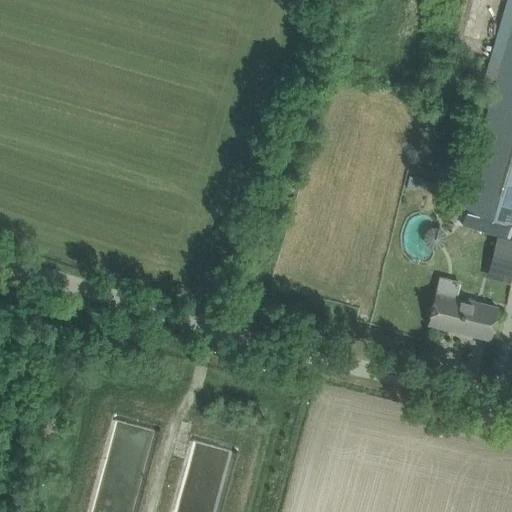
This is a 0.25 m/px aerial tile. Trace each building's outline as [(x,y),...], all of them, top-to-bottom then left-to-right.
[(459,209),(511,225),(511,0),(505,0),(496,33),(509,36),(464,190),(459,209)] [(408,175),(405,187),(415,189),(418,177),(408,175)] [(443,205),(440,216),(455,221),(459,209),(443,205)] [(511,241),(497,238),(489,269),(493,276),(509,280),(511,270),(511,241)] [(427,324),(489,339),(497,308),(456,297),(460,281),(439,276),(427,324)]
